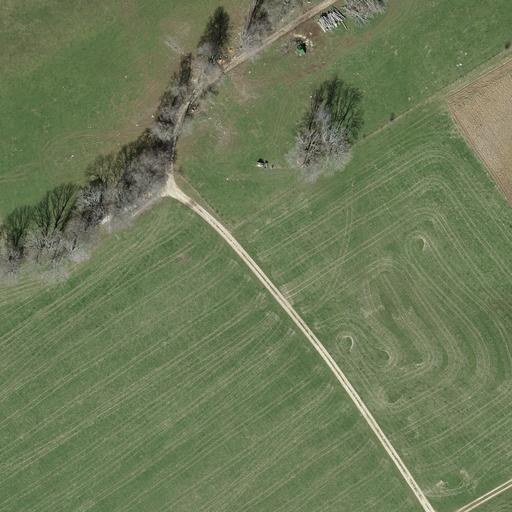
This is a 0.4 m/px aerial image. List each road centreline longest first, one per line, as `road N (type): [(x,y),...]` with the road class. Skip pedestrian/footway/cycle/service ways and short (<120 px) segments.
road 1 (track): [(332,0),(240,58),(189,102),(170,141),(170,187),(45,256),(0,268)]
road 2 (track): [(170,187),(220,229),(309,335),(431,511)]
